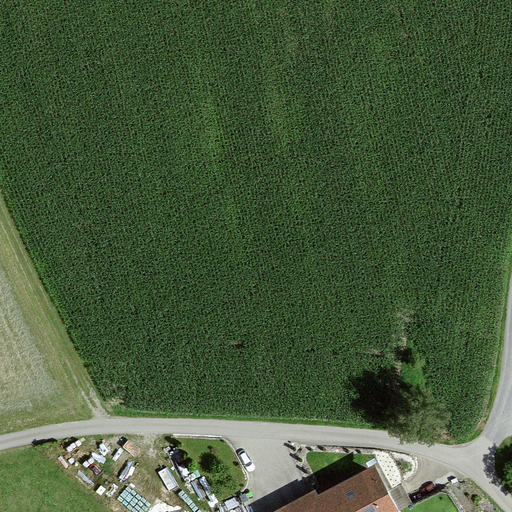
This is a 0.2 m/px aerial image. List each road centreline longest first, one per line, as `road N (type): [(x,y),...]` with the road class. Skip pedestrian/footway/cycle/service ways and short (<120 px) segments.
road 1 (track): [(119,428),(86,389),(0,202)]
road 2 (track): [(511,338),(494,436),(473,466)]
